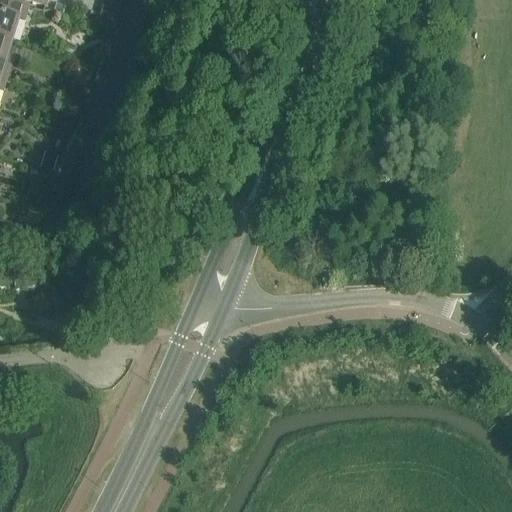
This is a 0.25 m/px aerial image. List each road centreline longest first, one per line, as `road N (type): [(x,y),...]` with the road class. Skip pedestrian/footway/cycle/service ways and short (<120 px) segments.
road 1 (secondary): [(213,302),(327,0)]
road 2 (secondary): [(109,511),(213,302)]
road 3 (unclassified): [(476,324),(424,302),(365,298),(264,310)]
